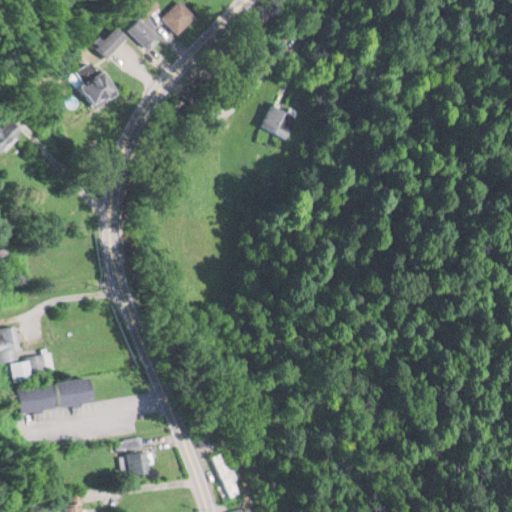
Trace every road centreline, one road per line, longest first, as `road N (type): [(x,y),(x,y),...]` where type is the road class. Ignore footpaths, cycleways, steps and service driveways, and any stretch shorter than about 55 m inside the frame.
road 1 (tertiary): [(261,0),(129,133),(113,214),(116,268)]
road 2 (tertiary): [(116,268),(211,511)]
road 3 (residential): [(113,214),(1,104)]
road 4 (residential): [(166,397),(29,433)]
